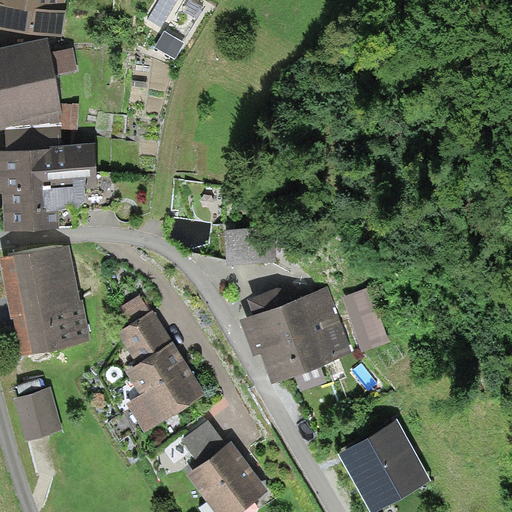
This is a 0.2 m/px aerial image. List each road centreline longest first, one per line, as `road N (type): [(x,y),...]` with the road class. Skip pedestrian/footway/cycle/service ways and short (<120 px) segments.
road 1 (residential): [(0,240),(122,234),(182,262),(208,291),(337,511)]
road 2 (track): [(153,242),(174,122),(197,56),(229,0)]
